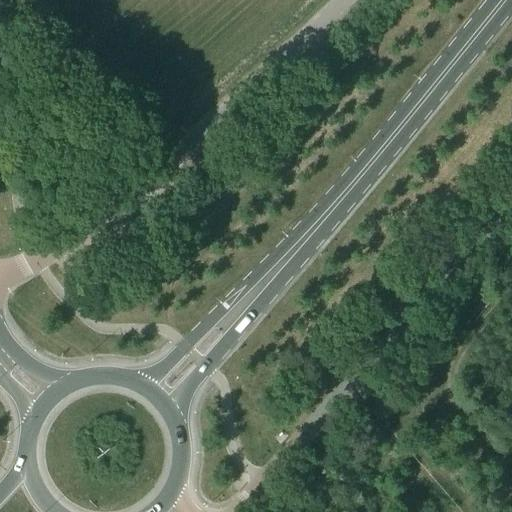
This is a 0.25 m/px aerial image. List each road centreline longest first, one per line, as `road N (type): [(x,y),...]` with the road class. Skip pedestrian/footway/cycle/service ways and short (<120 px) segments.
road 1 (unclassified): [(0,278),(37,258),(267,74),(342,0)]
road 2 (unclassified): [(234,511),(511,200)]
road 3 (primary): [(171,419),(203,367),(337,215),(364,169)]
road 4 (primary): [(364,169),(184,348),(136,381)]
road 5 (primary): [(364,169),(504,0)]
